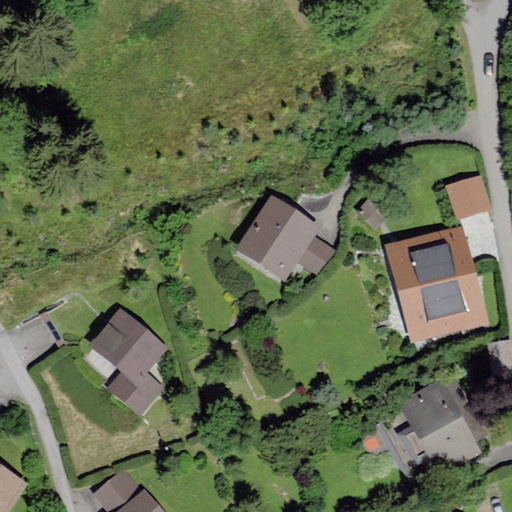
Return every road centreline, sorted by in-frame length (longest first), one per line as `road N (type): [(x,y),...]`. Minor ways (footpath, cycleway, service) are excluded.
road 1 (residential): [(492,31),(489,132),(511,288)]
road 2 (residential): [(0,338),(39,405),(70,511)]
